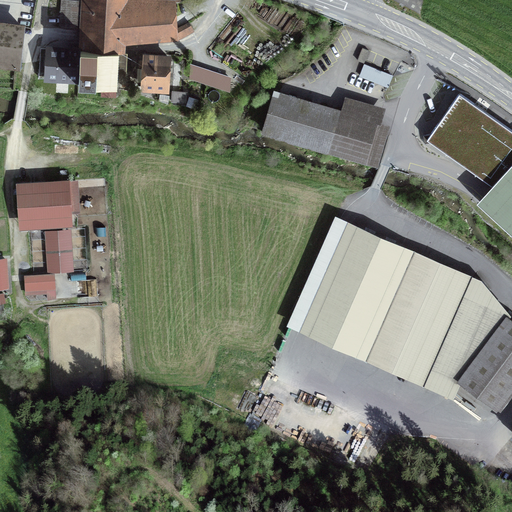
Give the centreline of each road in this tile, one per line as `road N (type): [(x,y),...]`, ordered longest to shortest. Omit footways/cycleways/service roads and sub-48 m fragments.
road 1 (primary): [(361,12),(453,55),(511,96)]
road 2 (track): [(107,511),(111,484),(136,467),(162,478),(198,511)]
